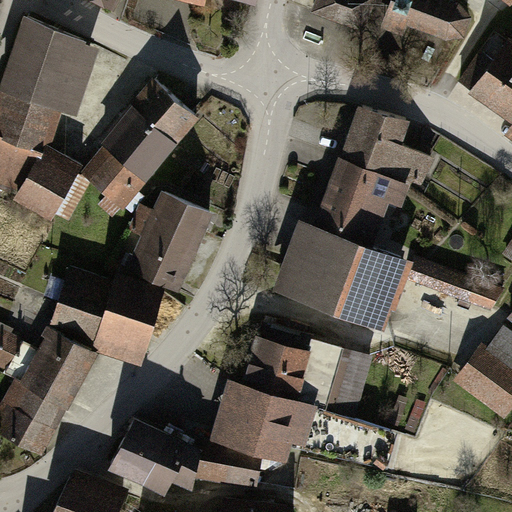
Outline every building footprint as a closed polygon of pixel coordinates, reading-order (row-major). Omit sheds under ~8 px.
[(319,0),(316,11),(363,28),(373,0),(319,0)] [(458,4),(447,0),(395,0),(389,13),(448,35),(463,33),(469,18),(462,8),(458,4)] [(82,38),(30,16),(5,91),(59,107),(82,38)] [(511,42),(496,31),(461,80),(511,115),(511,42)] [(199,114),(157,79),(132,108),(174,143),(199,114)] [(59,107),(5,91),(0,104),(0,182),(23,191),(43,156),(45,150),(46,151),(61,108),(59,107)] [(409,117),(364,106),(346,157),(408,183),(411,177),(420,182),(433,156),(400,142),(409,117)] [(174,143),(132,108),(103,142),(102,145),(106,148),(108,145),(109,147),(87,173),(111,194),(103,204),(114,215),(174,143)] [(43,156),(23,191),(20,196),(55,214),(57,211),(70,218),(89,184),(83,178),(77,176),(84,163),(67,154),(60,165),(43,156)] [(408,183),(346,157),(344,156),(303,272),(310,275),(303,293),(379,321),(380,319),(389,322),(395,305),(387,301),(402,257),(370,245),(379,219),(371,217),(379,195),(401,203),(408,183)] [(132,254),(127,266),(133,269),(133,268),(177,287),(211,211),(167,191),(158,211),(144,205),(133,229),(147,235),(138,256),(132,254)] [(491,305),(503,288),(432,261),(430,266),(416,261),(410,276),(491,305)] [(146,348),(165,287),(119,273),(117,280),(72,266),(55,318),(102,335),(146,348)] [(295,397),(317,405),(324,407),(337,359),(311,351),(315,334),(265,320),(247,384),(295,397)] [(32,346),(0,328),(0,363),(8,367),(5,372),(17,378),(67,404),(95,349),(54,328),(49,325),(45,332),(50,335),(38,358),(28,353),(32,346)] [(481,351),(461,378),(507,413),(511,406),(511,330),(507,326),(490,349),(481,351)] [(67,404),(17,378),(5,402),(55,426),(67,404)] [(310,429),(317,405),(295,397),(247,384),(230,441),(281,456),(288,430),(296,432),(298,426),(310,429)] [(55,426),(5,402),(0,410),(0,429),(41,450),(55,426)] [(147,481),(170,433),(134,416),(131,422),(133,423),(112,463),(147,481)] [(197,446),(170,433),(147,481),(167,491),(175,472),(194,481),(197,471),(256,482),(263,452),(198,438),(197,446)] [(117,511),(125,496),(71,477),(54,511),(117,511)] [(294,511),(295,508),(224,497),(222,511),(294,511)] [(387,511),(388,511),(329,501),(327,511),(387,511)]
